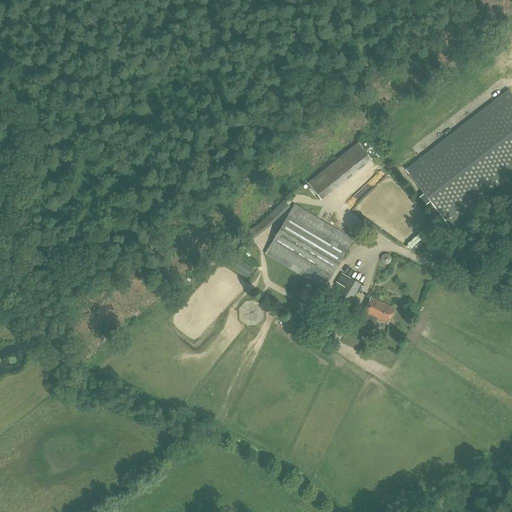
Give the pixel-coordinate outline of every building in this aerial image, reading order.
[(406,170),(449,225),(511,175),(511,94),(508,90),(406,170)] [(307,183),(321,200),(372,160),(358,142),(307,183)] [(244,236),(249,242),(270,226),(290,207),(284,201),(265,220),(244,236)] [(265,253),(324,289),(353,239),(294,204),(265,253)] [(334,220),(345,212),(340,205),(329,213),(334,220)] [(385,264),(386,264),(387,264),(387,263),(388,263),(389,263),(389,262),(390,262),(390,261),(390,260),(390,259),(390,258),(390,257),(390,256),(389,256),(389,255),(388,255),(387,255),(386,254),(385,254),(385,255),(384,255),(383,255),(383,256),(382,256),(382,257),(381,258),(381,259),(381,260),(382,261),(382,262),(383,262),(383,263),(384,263),(385,263),(385,264)] [(233,268),(248,278),(253,269),(239,260),(233,268)] [(336,299),(348,306),(361,284),(342,273),(337,282),(343,286),(336,299)] [(378,276),(362,279),(364,294),(381,292),(378,276)] [(364,326),(373,330),(376,324),(375,323),(377,319),(387,324),(395,309),(371,298),(364,313),(369,315),(364,326)] [(302,329),(306,331),(310,324),(305,321),(302,329)]
